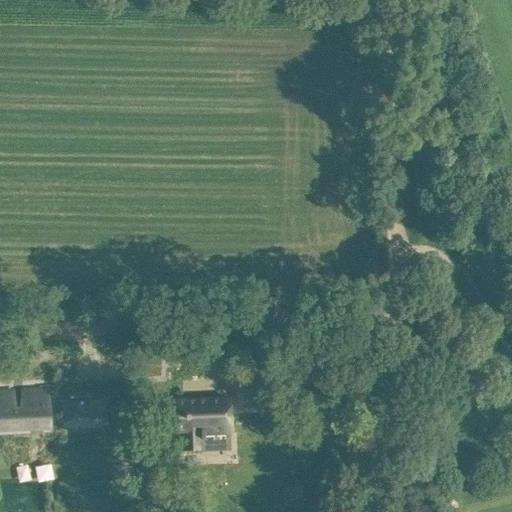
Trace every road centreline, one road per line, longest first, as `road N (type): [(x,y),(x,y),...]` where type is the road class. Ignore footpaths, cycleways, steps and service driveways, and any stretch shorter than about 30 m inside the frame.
road 1 (track): [(386,511),(384,0)]
road 2 (track): [(387,324),(0,322)]
